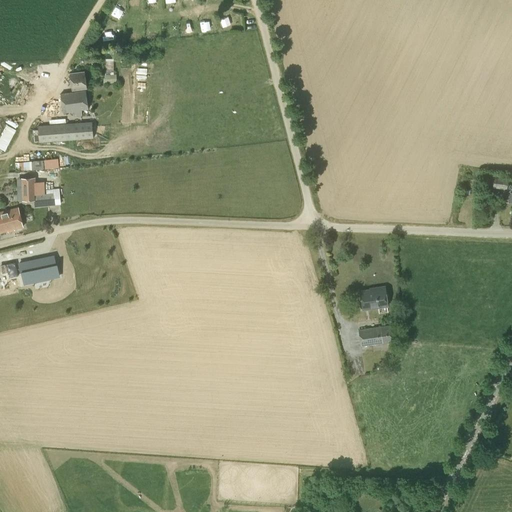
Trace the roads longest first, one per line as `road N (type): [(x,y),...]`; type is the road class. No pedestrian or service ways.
road 1 (unclassified): [(0,245),(122,220),(314,229)]
road 2 (unclassified): [(314,229),(256,0)]
road 3 (track): [(0,172),(102,0)]
road 4 (unclassified): [(511,236),(314,229)]
road 5 (tertiary): [(437,511),(511,361)]
